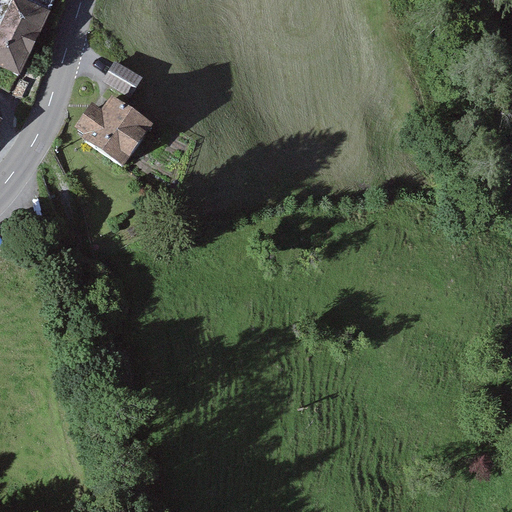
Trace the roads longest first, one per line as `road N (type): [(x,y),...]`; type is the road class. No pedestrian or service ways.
road 1 (track): [(26,156),(68,222),(66,312),(80,414),(124,511)]
road 2 (tertiary): [(0,188),(40,127),(81,0)]
